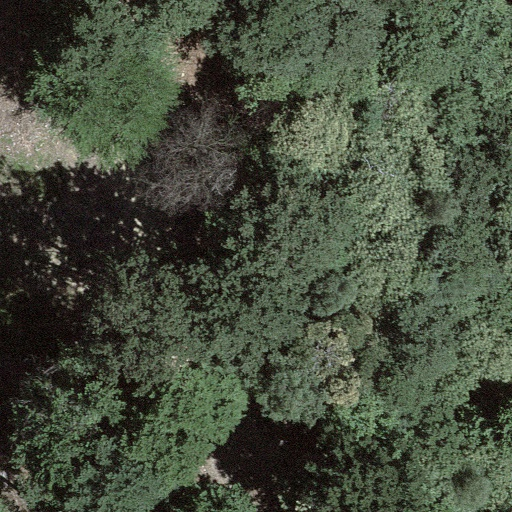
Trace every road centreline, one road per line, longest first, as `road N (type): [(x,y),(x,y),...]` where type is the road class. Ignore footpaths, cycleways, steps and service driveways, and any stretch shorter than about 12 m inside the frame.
road 1 (track): [(105,0),(111,100),(208,393)]
road 2 (track): [(292,511),(208,393)]
